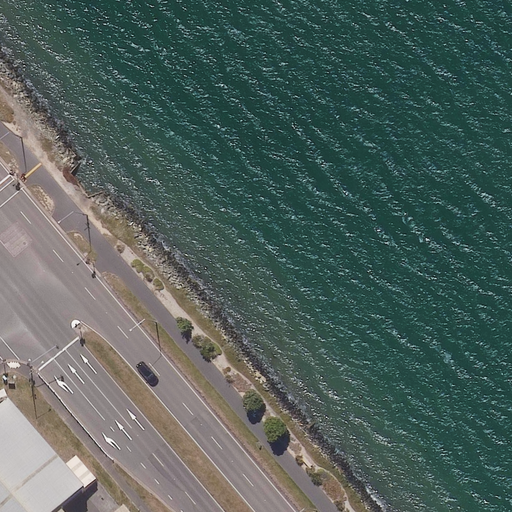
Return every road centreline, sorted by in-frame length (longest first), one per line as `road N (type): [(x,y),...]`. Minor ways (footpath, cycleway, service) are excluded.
road 1 (secondary): [(53,250),(275,511)]
road 2 (secondary): [(195,511),(8,288)]
